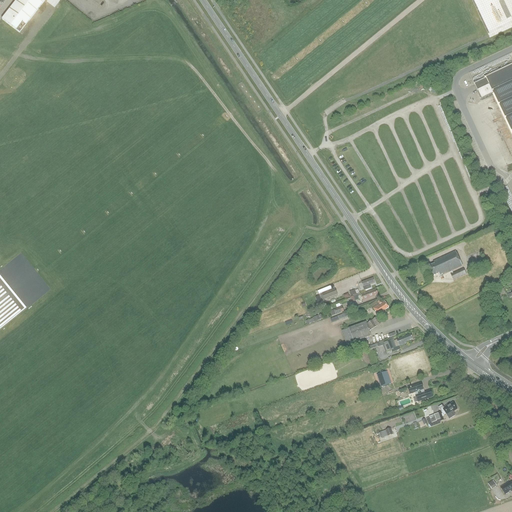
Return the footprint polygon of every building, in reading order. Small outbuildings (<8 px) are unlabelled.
[(19,33),(44,0),(16,0),(2,19),(19,33)] [(511,65),(480,80),(474,83),(475,84),(477,90),(478,91),(482,100),(485,99),(493,95),(511,134),(511,65)] [(453,273),(452,271),(463,266),(456,251),(433,261),(434,264),(429,266),(433,276),(439,274),(442,280),(444,279),(443,276),(442,276),(442,274),(443,275),(451,272),(452,274),(450,274),(453,281),(466,275),(463,268),(453,273)] [(370,285),(375,283),(373,278),(362,282),(365,291),(371,288),(370,285)] [(335,289),(322,294),(322,295),(321,295),(322,298),(324,298),(324,300),(338,295),(335,289)] [(351,297),(360,293),(358,289),(349,292),(351,297)] [(364,301),(369,299),(375,297),(374,296),(378,294),(376,289),(362,294),(364,301)] [(358,297),(360,294),(350,297),(352,302),(359,300),(358,297)] [(383,311),(389,307),(385,301),(381,303),(380,301),(378,302),(379,305),(374,308),(379,316),(384,313),(383,311)] [(330,311),(332,316),(344,312),(343,307),(330,311)] [(331,319),(332,323),(339,320),(350,316),(349,312),(338,316),(331,319)] [(371,336),(369,331),(380,324),(376,317),(367,324),(366,322),(349,328),(349,329),(342,332),(347,345),(371,336)] [(389,341),(388,342),(388,341),(384,343),(383,341),(377,343),(379,347),(384,345),(386,352),(391,350),(396,348),(400,346),(407,343),(406,342),(413,339),(411,334),(397,340),(395,341),(394,338),(388,340),(389,341)] [(377,375),(381,386),(385,385),(386,387),(392,384),(387,370),(381,373),(381,374),(377,375)] [(418,402),(433,397),(430,391),(422,394),(421,390),(423,389),(423,387),(424,387),(423,385),(422,385),(421,383),(408,388),(410,394),(417,391),(419,395),(416,396),(418,402)] [(443,416),(446,414),(447,416),(457,409),(453,403),(448,406),(447,405),(444,407),(443,405),(439,407),(443,413),(442,414),(443,416)] [(426,419),(428,425),(437,421),(436,420),(440,419),(441,421),(444,420),(441,412),(438,413),(434,414),(429,417),(426,419)] [(391,428),(382,432),(384,438),(393,434),(391,428)] [(497,486),(493,480),(488,484),(492,490),(497,486)] [(511,492),(511,491),(511,482),(510,483),(509,481),(500,487),(505,495),(511,491),(511,492)]
